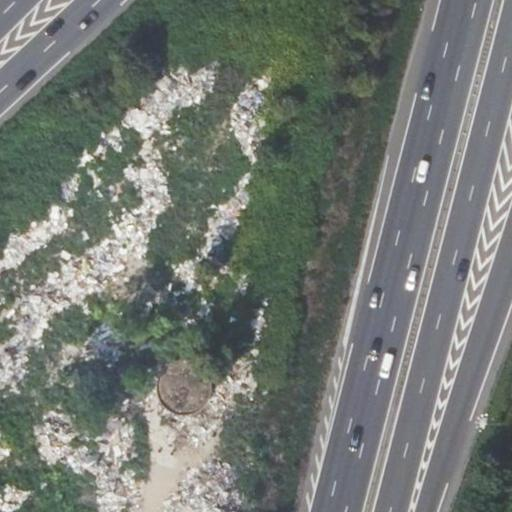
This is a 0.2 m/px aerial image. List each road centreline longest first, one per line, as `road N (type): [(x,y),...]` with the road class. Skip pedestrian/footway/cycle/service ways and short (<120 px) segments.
road 1 (motorway): [(463,0),(332,511)]
road 2 (motorway): [(393,511),(511,45)]
road 3 (motorway): [(431,511),(511,266)]
road 4 (motorway): [(0,93),(101,0)]
